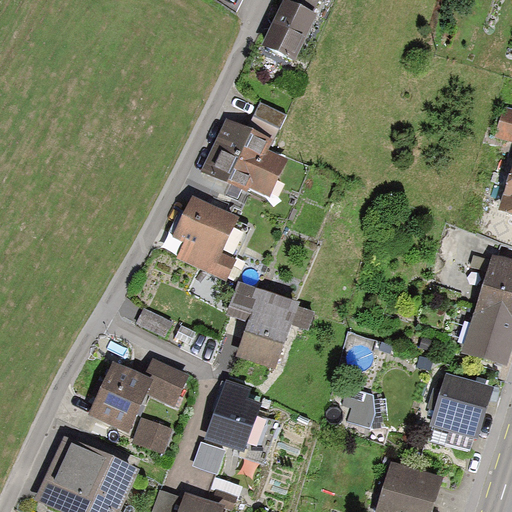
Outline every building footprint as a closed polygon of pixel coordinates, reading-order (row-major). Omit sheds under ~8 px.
[(322,0),(286,0),(266,44),(296,58),(322,0)] [(283,116),(256,104),(248,122),(275,134),(283,116)] [(511,111),(500,108),(491,135),(511,141),(511,111)] [(273,138),(223,117),(201,170),(268,198),(285,159),(267,151),(273,138)] [(511,153),(497,207),(511,211),(511,153)] [(235,223),(193,202),(178,231),(193,238),(181,264),(226,286),(238,260),(221,252),(235,223)] [(509,260),(480,252),(454,354),(501,366),(511,322),(511,272),(507,272),(509,260)] [(303,304),(238,283),(228,314),(252,321),(249,333),(290,346),(303,304)] [(168,324),(140,311),(134,324),(162,337),(168,324)] [(179,400),(189,375),(155,362),(147,382),(115,369),(96,416),(136,432),(131,443),(164,455),(173,433),(145,422),(157,391),(179,400)] [(484,391),(441,379),(429,423),(472,435),(484,391)] [(254,390),(226,381),(206,438),(249,453),(264,409),(249,405),(254,390)] [(119,511),(136,473),(63,442),(39,498),(71,511),(119,511)] [(429,511),(437,480),(385,467),(375,509),(387,511),(429,511)] [(221,511),(222,510),(158,490),(151,511),(221,511)]
